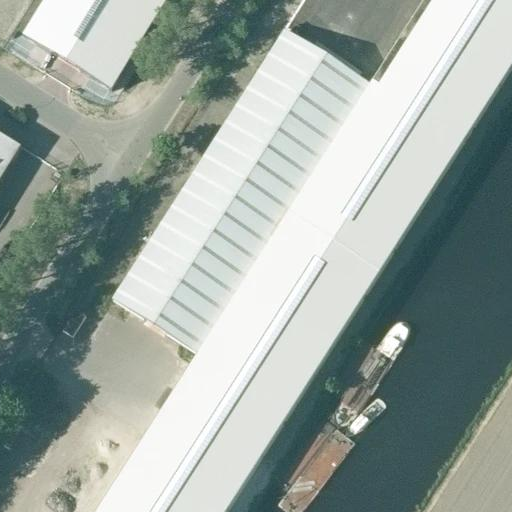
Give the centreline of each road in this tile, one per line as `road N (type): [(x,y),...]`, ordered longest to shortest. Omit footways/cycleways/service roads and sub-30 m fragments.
road 1 (unclassified): [(0,363),(128,161)]
road 2 (unclassified): [(128,161),(235,0)]
road 3 (residential): [(0,78),(128,161)]
